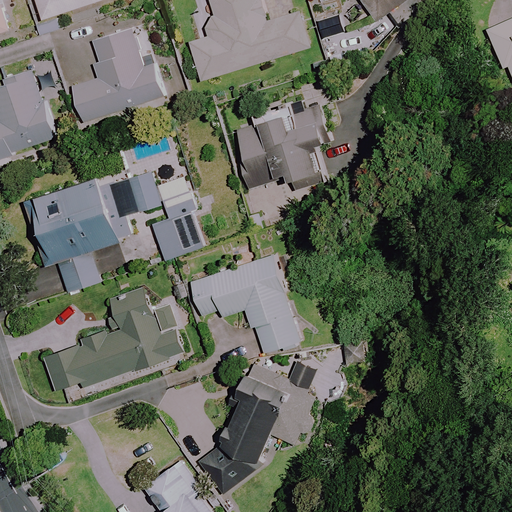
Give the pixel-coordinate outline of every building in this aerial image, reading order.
[(0,0),(0,33),(12,30),(1,0),(0,0)] [(39,0),(46,20),(106,0),(39,0)] [(269,22),(262,0),(213,0),(220,19),(208,23),(213,36),(193,42),(205,81),(314,47),(303,12),(269,22)] [(364,0),(380,22),(412,0),(364,0)] [(511,20),(490,30),(511,79),(511,20)] [(95,66),(100,80),(76,89),(87,122),(167,93),(143,27),(97,43),(104,63),(95,66)] [(58,137),(36,70),(8,80),(10,84),(0,87),(0,118),(1,120),(0,120),(0,160),(13,156),(12,153),(58,137)] [(257,117),(260,126),(242,131),(250,158),(245,159),(253,188),(293,176),(297,191),(325,183),(315,149),(330,145),(325,126),(335,123),(327,94),(303,101),(306,113),(294,116),(292,107),(257,117)] [(170,260),(208,247),(196,211),(202,209),(187,161),(156,171),(171,218),(158,222),(170,260)] [(163,206),(152,172),(143,176),(112,185),(110,177),(30,201),(50,265),(63,261),(72,292),(105,282),(95,251),(140,237),(133,215),(163,206)] [(305,340),(277,256),(195,282),(206,315),(224,309),(226,316),(248,309),(254,327),(259,325),(268,352),(305,340)] [(164,336),(149,294),(114,306),(122,329),(85,342),(86,346),(49,358),(60,390),(87,381),(89,388),(189,354),(181,330),(164,336)] [(288,406),(290,401),(251,386),(230,442),(204,462),(228,493),(269,461),(279,433),(299,441),(309,414),(288,406)] [(223,511),(204,488),(182,461),(151,486),(172,511),(223,511)]
